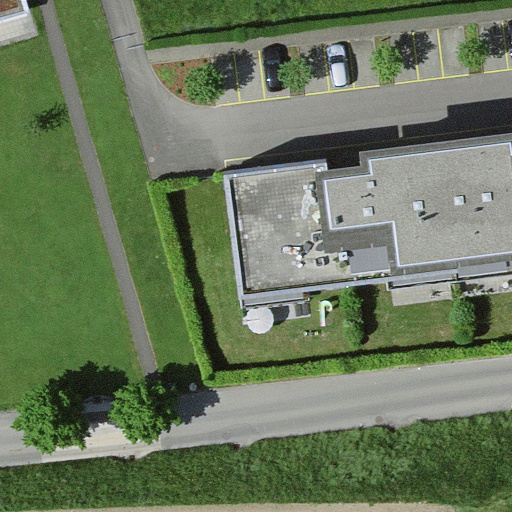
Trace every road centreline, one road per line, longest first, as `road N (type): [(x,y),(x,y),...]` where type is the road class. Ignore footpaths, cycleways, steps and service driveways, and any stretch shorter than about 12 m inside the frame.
road 1 (unclassified): [(0,444),(289,410)]
road 2 (residential): [(289,410),(511,388)]
